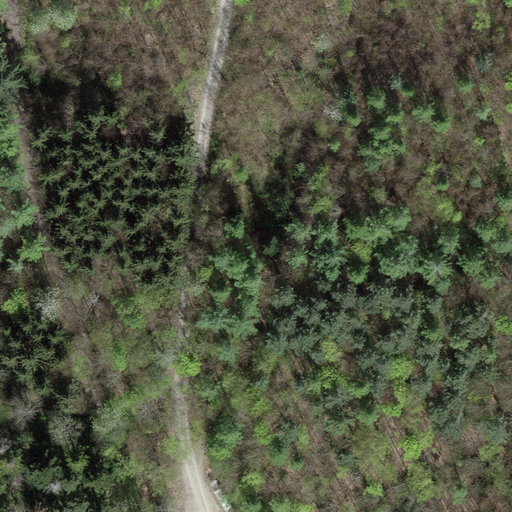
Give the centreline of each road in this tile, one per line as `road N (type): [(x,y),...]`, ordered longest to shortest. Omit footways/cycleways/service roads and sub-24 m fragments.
road 1 (track): [(12,0),(12,88),(34,198),(122,511)]
road 2 (track): [(204,511),(186,432),(178,332),(218,0)]
road 3 (track): [(194,465),(292,229),(356,0)]
